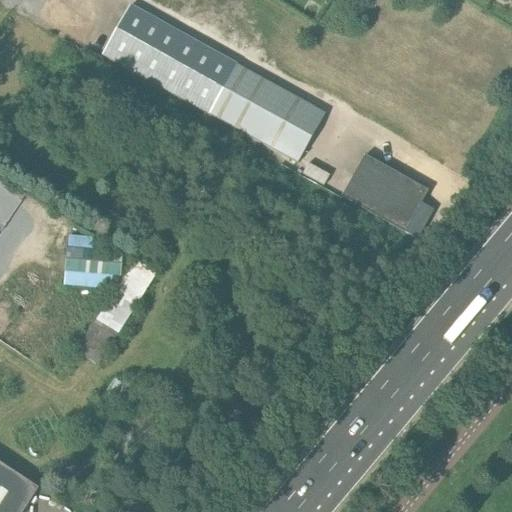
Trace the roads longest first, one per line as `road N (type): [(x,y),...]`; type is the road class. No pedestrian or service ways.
road 1 (motorway): [(287,511),(511,246)]
road 2 (residential): [(403,511),(511,378)]
